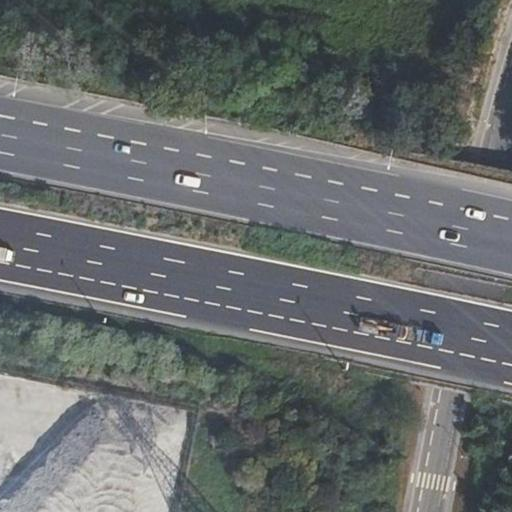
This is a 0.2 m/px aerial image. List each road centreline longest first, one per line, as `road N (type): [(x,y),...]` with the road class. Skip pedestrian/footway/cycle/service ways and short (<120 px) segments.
road 1 (motorway): [(511,242),(0,133)]
road 2 (motorway): [(0,244),(511,351)]
road 3 (tertiary): [(430,511),(492,167),(511,100)]
